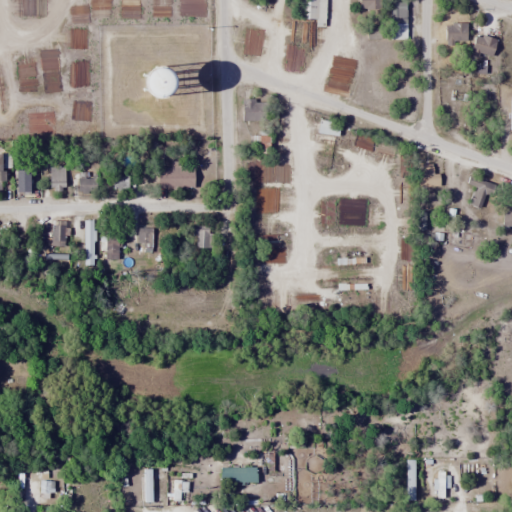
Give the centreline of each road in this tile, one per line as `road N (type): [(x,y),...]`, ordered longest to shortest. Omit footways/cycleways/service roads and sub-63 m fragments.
road 1 (residential): [(511,167),(226,68)]
road 2 (residential): [(0,208),(211,205),(226,196)]
road 3 (residential): [(226,196),(226,0)]
road 4 (residential): [(427,138),(427,0)]
